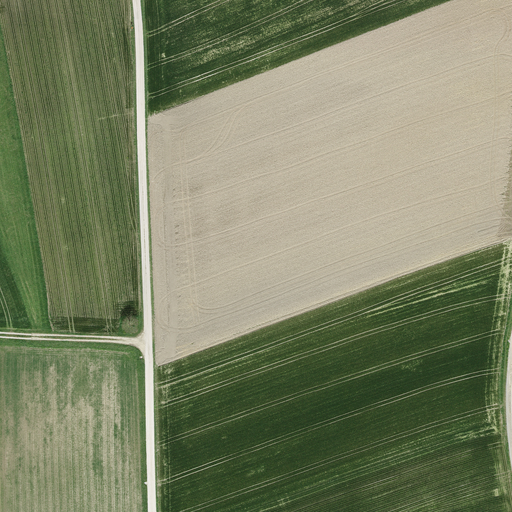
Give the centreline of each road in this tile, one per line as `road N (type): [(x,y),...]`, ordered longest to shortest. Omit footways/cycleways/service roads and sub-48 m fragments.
road 1 (track): [(152,511),(135,0)]
road 2 (track): [(0,334),(147,341)]
